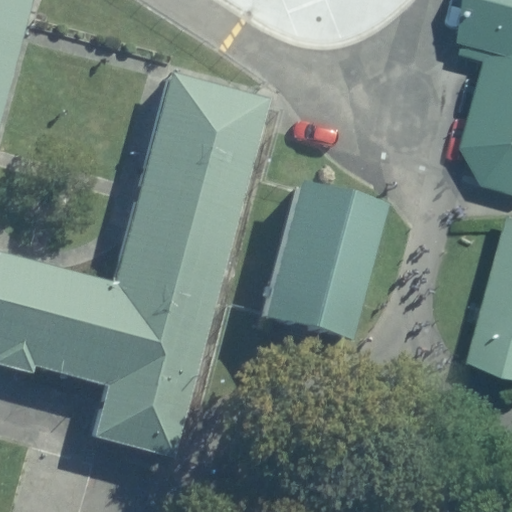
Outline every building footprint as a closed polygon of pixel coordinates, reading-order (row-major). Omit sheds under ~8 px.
[(87,432),(174,456),(177,445),(260,106),(263,93),(167,66),(118,247),(109,282),(62,269),(0,252),(0,87),(18,19),(22,0),(0,0),(0,354),(102,381),(87,432)] [(499,45),(475,133),(497,171),(511,175),(511,0),(484,0),(474,38),(499,45)] [(373,193),(294,172),(290,188),(258,309),(313,323),(345,331),(380,195),(373,193)] [(511,249),(482,349),(511,356),(511,249)] [(0,511),(45,511),(50,496),(0,482),(0,511)]
